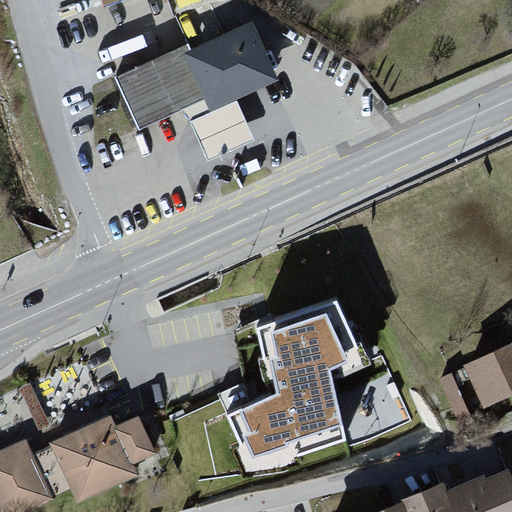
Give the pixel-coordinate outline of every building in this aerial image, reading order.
[(92,0),(96,11),(125,0),(92,0)] [(246,18),(114,76),(138,129),(182,109),(205,159),(254,137),(235,95),(273,78),(246,18)] [(355,344),(336,301),(256,330),(273,395),(228,415),(241,446),(234,449),(243,472),(279,467),(294,463),(292,457),(345,440),(332,381),(343,377),(370,364),(360,342),(355,344)] [(511,340),(463,365),(485,409),(511,395),(511,340)] [(118,421),(112,410),(51,439),(81,500),(139,472),(134,461),(160,449),(141,410),(118,421)] [(14,511),(55,492),(25,433),(0,445),(0,508),(2,511),(14,511)] [(511,511),(511,483),(503,461),(372,511),(511,511)]
